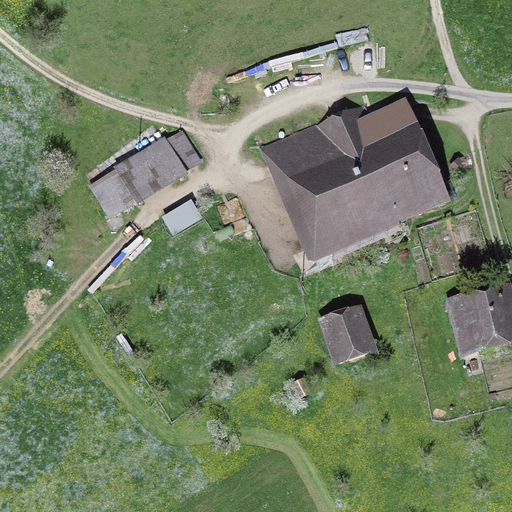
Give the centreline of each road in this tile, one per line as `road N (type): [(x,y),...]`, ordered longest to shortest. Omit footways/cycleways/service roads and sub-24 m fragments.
road 1 (track): [(463,94),(357,85),(221,128),(125,110),(46,75),(0,29)]
road 2 (track): [(0,370),(123,238),(220,166),(229,128)]
road 3 (track): [(463,94),(511,296)]
